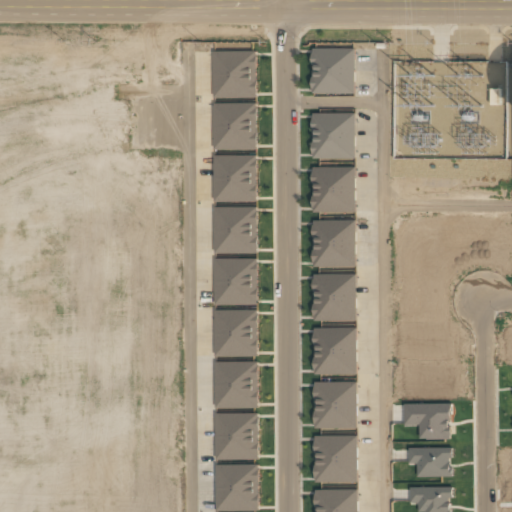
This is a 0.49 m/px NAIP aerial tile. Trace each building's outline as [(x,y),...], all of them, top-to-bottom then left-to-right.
[(354,49),(312,49),(312,94),(354,94),(354,49)] [(214,52),(215,98),(258,97),(257,50),(214,52)] [(215,150),(258,149),(257,103),(214,103),(215,150)] [(356,159),(356,113),(313,113),(312,158),(356,159)] [(215,202),(258,201),(258,155),(214,155),(215,202)] [(357,212),(356,166),(312,167),(313,212),(357,212)] [(215,253),(258,253),(258,207),(215,207),(215,253)] [(333,224),(333,233),(314,233),(315,267),(354,266),(354,224),(333,224)] [(216,258),(215,304),(258,305),(259,258),(216,258)] [(355,321),(355,276),(313,276),(313,321),(355,321)] [(216,356),(259,356),(258,309),(215,310),(216,356)] [(355,330),(316,330),(316,374),(355,374),(355,330)] [(216,362),(216,408),(259,408),(259,361),(216,362)] [(313,383),(313,429),(357,429),(357,383),(313,383)] [(217,460),(260,459),(259,413),(216,413),(217,460)] [(357,437),(313,437),(313,483),(357,483),(357,437)] [(217,511),(260,511),(260,465),(217,464),(217,511)] [(357,511),(357,491),(314,491),(314,511),(357,511)]
